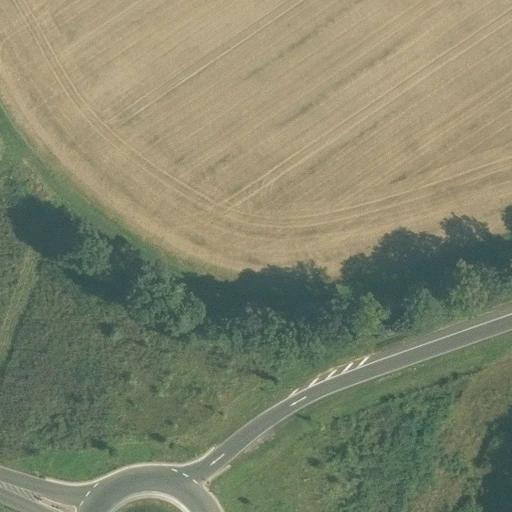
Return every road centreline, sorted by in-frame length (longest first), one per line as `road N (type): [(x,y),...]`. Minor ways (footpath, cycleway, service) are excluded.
road 1 (track): [(511,248),(432,276),(305,301),(238,297),(187,281),(98,235),(25,164),(0,119)]
road 2 (motorway): [(511,324),(291,406),(173,487)]
